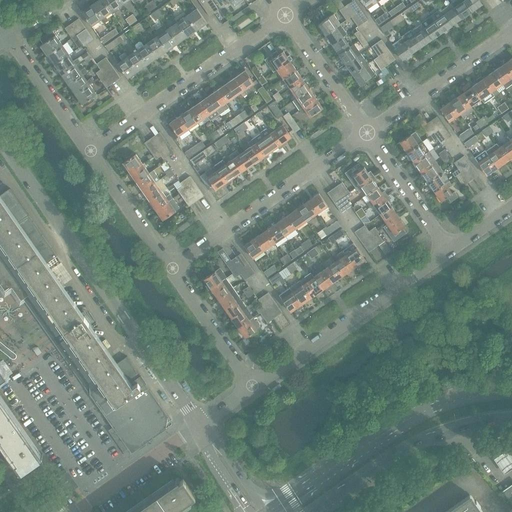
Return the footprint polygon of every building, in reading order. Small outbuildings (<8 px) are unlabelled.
[(106,17),(112,13),(103,0),(98,0),(92,5),(105,23),(108,21),(106,17)] [(103,0),(112,13),(121,6),(117,0),(103,0)] [(157,7),(154,2),(152,0),(149,3),(150,4),(154,9),(157,7)] [(211,0),(208,3),(215,13),(220,10),(212,0),(211,0)] [(356,14),(361,10),(354,0),(349,4),(356,14)] [(377,1),(376,0),(361,0),(368,9),(377,3),(376,2),(377,1)] [(462,18),(472,11),(464,0),(455,0),(452,3),(462,18)] [(464,0),(472,11),(482,4),(479,0),(464,0)] [(410,6),(414,11),(419,7),(416,2),(410,6)] [(154,9),(150,4),(149,3),(146,5),(150,12),(154,9)] [(210,17),(215,13),(208,3),(203,6),(210,17)] [(396,7),(399,11),(405,7),(402,3),(396,7)] [(453,25),(462,18),(452,3),(442,10),(453,25)] [(351,17),(356,14),(349,4),(344,7),(351,17)] [(104,24),(105,23),(92,5),(81,12),(92,27),(102,20),(104,24)] [(406,17),(414,11),(410,6),(402,12),(406,17)] [(352,17),(351,17),(344,7),(340,10),(347,21),(352,17)] [(391,17),(399,11),(396,7),(388,12),(391,17)] [(187,16),(197,30),(208,23),(197,8),(187,16)] [(356,14),(363,24),(368,20),(361,10),(356,14)] [(443,32),(453,25),(442,10),(441,10),(444,14),(435,21),(443,32)] [(197,30),(187,16),(184,11),(174,18),(188,37),(197,30)] [(385,13),(375,20),(379,25),(389,18),(385,13)] [(138,21),(134,16),(133,14),(129,17),(130,18),(134,23),(138,21)] [(341,25),(334,14),(319,25),(326,35),(341,25)] [(359,27),(363,24),(356,14),(351,17),(352,17),(359,27)] [(391,20),(395,26),(404,19),(400,14),(391,20)] [(435,21),(434,21),(431,17),(421,23),(422,24),(422,23),(425,28),(433,39),(443,32),(435,21)] [(178,44),(188,37),(174,18),(177,22),(168,29),(178,44)] [(81,32),(86,29),(79,19),(74,22),(81,32)] [(384,33),(395,26),(391,20),(380,28),(384,33)] [(77,35),(81,32),(74,22),(70,25),(77,35)] [(433,39),(425,28),(422,23),(422,24),(412,30),(423,46),(433,39)] [(72,39),(77,35),(70,25),(65,29),(72,39)] [(178,44),(168,29),(165,25),(155,32),(168,50),(178,44)] [(344,37),(343,37),(347,34),(341,25),(326,35),(333,45),(344,37)] [(81,32),(89,43),(94,40),(86,29),(81,32)] [(114,37),(119,33),(116,29),(111,32),(114,37)] [(48,55),(63,45),(53,30),(40,39),(43,44),(41,45),(48,55)] [(359,41),(364,38),(358,30),(354,33),(359,41)] [(413,52),(423,46),(412,30),(412,31),(415,35),(405,41),(413,52)] [(84,46),(89,43),(81,32),(77,35),(83,45),(84,46)] [(104,44),(114,37),(111,32),(101,39),(104,44)] [(158,58),(168,50),(155,32),(157,36),(148,43),(158,58)] [(83,45),(77,35),(72,39),(79,48),(83,45)] [(116,39),(119,44),(124,41),(121,36),(116,39)] [(340,55),(351,47),(344,37),(333,45),(340,55)] [(413,52),(405,41),(405,42),(402,37),(398,41),(401,45),(395,48),(403,59),(413,52)] [(364,48),(368,45),(364,38),(359,41),(364,48)] [(109,51),(119,44),(116,39),(106,46),(109,51)] [(384,53),(389,50),(382,40),(377,43),(384,53)] [(137,50),(138,50),(148,64),(158,58),(148,43),(144,46),(141,42),(139,42),(135,44),(135,47),(137,50)] [(379,57),(384,53),(377,43),(372,47),(379,57)] [(55,65),(70,55),(63,45),(48,55),(55,65)] [(355,45),(351,47),(340,55),(346,65),(358,57),(357,56),(360,54),(361,54),(355,45)] [(138,71),(148,64),(138,50),(137,50),(128,57),(138,71)] [(384,53),(391,63),(396,60),(389,50),(384,53)] [(277,70),(291,61),(284,51),(271,61),(277,70)] [(85,59),(91,55),(88,52),(78,59),(80,62),(84,59),(85,59)] [(138,71),(128,57),(125,52),(119,56),(123,61),(118,64),(128,78),(138,71)] [(386,67),(391,63),(384,53),(379,57),(386,67)] [(353,75),(368,65),(360,54),(357,56),(358,57),(346,65),(353,75)] [(62,75),(77,65),(70,55),(55,65),(62,75)] [(381,70),(386,67),(379,57),(374,60),(381,70)] [(109,72),(114,68),(106,58),(101,61),(109,72)] [(104,75),(109,72),(101,61),(97,64),(101,70),(104,75)] [(284,79),(297,70),(291,61),(277,70),(284,79)] [(511,83),(511,75),(504,64),(493,72),(505,88),(511,83)] [(69,85),(84,75),(83,74),(87,72),(84,67),(81,70),(77,65),(62,75),(69,85)] [(260,82),(265,78),(256,65),(251,69),(260,82)] [(360,85),(371,77),(375,75),(368,65),(353,75),(360,85)] [(109,72),(116,82),(121,79),(114,68),(109,72)] [(100,78),(104,75),(101,70),(96,73),(100,78)] [(236,77),(248,94),(251,91),(249,88),(255,83),(246,70),(236,77)] [(291,89),(304,80),(297,70),(284,79),(291,89)] [(111,85),(116,82),(109,72),(104,75),(111,85)] [(382,72),(378,75),(384,84),(388,81),(382,72)] [(483,79),(495,96),(505,88),(493,72),(483,79)] [(92,77),(87,80),(84,75),(69,85),(76,95),(91,85),(90,84),(95,81),(92,77)] [(107,88),(111,85),(104,75),(100,78),(107,88)] [(243,97),(248,94),(236,77),(227,84),(236,97),(241,93),(243,97)] [(483,79),(482,79),(481,77),(476,80),(478,83),(472,87),(481,99),(484,103),(495,96),(483,79)] [(297,98),(310,89),(304,80),(291,89),(297,98)] [(226,103),(236,97),(227,84),(217,90),(226,103)] [(91,85),(76,95),(83,105),(98,95),(91,85)] [(262,95),(267,91),(264,86),(258,90),(262,95)] [(471,107),(481,99),(472,87),(462,94),(471,107)] [(317,98),(310,89),(297,98),(293,101),(299,111),(304,107),(317,98)] [(217,110),(226,103),(217,90),(208,97),(217,110)] [(267,91),(262,95),(268,103),(273,99),(267,91)] [(470,107),(471,107),(462,94),(451,101),(460,114),(463,118),(473,111),(470,107)] [(216,111),(217,110),(208,97),(198,103),(208,117),(207,117),(210,121),(219,114),(216,111)] [(324,108),(317,98),(304,107),(299,111),(302,115),(306,111),(310,117),(324,108)] [(449,122),(460,114),(451,101),(440,109),(449,122)] [(275,114),(280,110),(274,102),(269,105),(275,114)] [(198,123),(207,117),(208,117),(198,103),(189,110),(198,123)] [(501,114),(505,111),(501,105),(497,108),(501,114)] [(189,130),(198,123),(189,110),(180,117),(189,130)] [(280,110),(275,114),(278,118),(284,115),(280,110)] [(507,123),(511,120),(507,113),(502,116),(507,123)] [(415,117),(422,127),(426,124),(419,114),(415,117)] [(291,116),(286,119),(296,132),(301,129),(291,116)] [(179,136),(189,130),(180,117),(170,123),(179,136)] [(232,128),(240,122),(236,117),(228,122),(232,128)] [(439,130),(444,127),(437,117),(432,120),(439,130)] [(434,134),(439,130),(432,120),(427,124),(434,134)] [(480,129),(484,126),(480,120),(475,122),(480,129)] [(287,144),(286,142),(293,138),(283,124),(274,131),(284,146),(287,144)] [(429,137),(434,134),(427,124),(426,124),(422,127),(429,137)] [(457,128),(454,124),(452,126),(457,133),(460,131),(458,127),(457,128)] [(238,135),(245,130),(241,125),(234,130),(238,135)] [(284,146),(274,131),(273,131),(270,127),(267,130),(266,129),(260,132),(261,133),(274,151),(278,148),(279,150),(284,146)] [(451,137),(444,127),(439,130),(446,140),(451,137)] [(462,141),(473,133),(470,128),(459,136),(462,141)] [(485,137),(490,134),(486,128),(481,131),(485,137)] [(213,141),(221,135),(217,130),(210,135),(213,141)] [(441,144),(446,140),(439,130),(434,134),(437,137),(437,138),(441,144)] [(274,151),(261,133),(260,132),(259,133),(260,134),(252,140),(264,158),(265,159),(268,157),(267,155),(274,151)] [(407,152),(418,144),(422,142),(415,132),(400,142),(407,152)] [(162,146),(167,143),(160,133),(155,136),(162,146)] [(475,135),(464,143),(468,148),(479,141),(475,135)] [(158,149),(162,146),(155,136),(151,140),(158,149)] [(218,150),(226,143),(223,138),(214,144),(218,150)] [(160,152),(158,149),(151,140),(146,143),(155,156),(160,152)] [(265,159),(264,158),(252,140),(248,143),(251,147),(245,151),(255,164),(263,158),(264,160),(265,159)] [(508,160),(511,157),(511,143),(510,140),(500,148),(497,143),(496,143),(508,160)] [(422,142),(418,144),(407,152),(414,162),(429,151),(422,142)] [(162,146),(169,156),(174,153),(167,143),(162,146)] [(498,168),(508,160),(496,143),(486,151),(498,168)] [(189,158),(202,149),(198,144),(186,152),(189,158)] [(164,160),(169,156),(162,146),(158,149),(160,152),(162,156),(164,160)] [(207,157),(211,154),(214,152),(211,146),(204,151),(207,157)] [(255,164),(245,151),(240,155),(236,150),(233,153),(245,171),(255,164)] [(195,165),(207,157),(204,151),(191,160),(195,165)] [(421,172),(436,161),(429,151),(414,162),(421,172)] [(487,175),(498,168),(486,151),(489,155),(478,163),(487,175)] [(236,177),(245,171),(233,153),(228,156),(231,160),(226,164),(236,177)] [(130,173),(143,164),(137,154),(124,163),(130,173)] [(466,169),(471,166),(464,156),(459,159),(466,169)] [(461,173),(466,169),(459,159),(454,163),(458,169),(459,169),(461,173)] [(226,164),(223,160),(213,167),(216,171),(217,170),(226,184),(228,186),(232,183),(231,181),(236,177),(226,164)] [(439,174),(442,171),(436,161),(421,172),(428,182),(439,174)] [(137,182),(150,173),(143,164),(130,173),(137,182)] [(466,169),(473,179),(478,176),(471,166),(466,169)] [(167,175),(173,171),(170,167),(164,171),(167,175)] [(356,188),(371,177),(364,167),(353,175),(349,178),(356,188)] [(462,173),(461,173),(459,169),(458,169),(453,173),(455,177),(457,176),(462,173)] [(468,183),(473,179),(466,169),(461,173),(462,173),(468,183)] [(217,190),(226,184),(217,170),(216,171),(208,177),(205,173),(200,176),(208,188),(214,185),(217,190)] [(143,192),(157,183),(150,173),(137,182),(143,192)] [(463,186),(468,183),(462,173),(457,176),(463,186)] [(443,179),(439,174),(428,182),(435,192),(450,181),(447,177),(443,179)] [(374,176),(371,177),(356,188),(359,193),(363,190),(367,195),(378,187),(375,182),(377,180),(374,176)] [(193,190),(198,186),(191,177),(186,180),(193,190)] [(188,193),(193,190),(186,180),(181,184),(183,187),(184,187),(186,190),(188,193)] [(450,181),(435,192),(442,202),(448,198),(451,202),(458,197),(455,192),(453,193),(449,187),(452,185),(450,181)] [(349,193),(349,192),(342,182),(338,186),(345,196),(349,193)] [(150,201),(163,192),(157,183),(143,192),(150,201)] [(193,190),(200,200),(205,196),(198,186),(193,190)] [(340,199),(345,196),(338,186),(333,189),(340,199)] [(383,191),(382,192),(378,187),(367,195),(370,200),(366,203),(369,208),(374,205),(387,196),(383,191)] [(0,284),(1,286),(12,288),(21,301),(28,296),(79,368),(89,383),(90,394),(131,454),(145,444),(161,433),(173,425),(174,424),(140,376),(135,380),(133,381),(131,381),(130,381),(125,374),(123,370),(122,368),(118,363),(115,365),(89,328),(80,314),(49,271),(45,265),(48,263),(57,256),(29,215),(10,189),(0,195),(0,284)] [(335,203),(340,199),(333,189),(328,193),(335,203)] [(195,203),(188,193),(186,190),(181,193),(190,207),(195,203)] [(195,203),(200,200),(193,190),(188,193),(195,203)] [(347,200),(347,199),(353,195),(350,191),(349,192),(349,193),(345,196),(347,200)] [(156,210),(170,201),(163,192),(150,201),(156,210)] [(309,201),(317,214),(329,206),(320,193),(309,201)] [(352,206),(347,199),(347,200),(345,196),(340,199),(347,209),(352,206)] [(392,207),(388,201),(390,200),(387,196),(374,205),(381,215),(392,207)] [(342,213),(347,209),(340,199),(335,203),(342,213)] [(163,220),(176,211),(170,201),(156,210),(163,220)] [(307,221),(317,214),(309,201),(298,208),(307,221)] [(383,227),(398,216),(392,207),(381,215),(387,224),(383,227)] [(296,228),(307,221),(298,208),(287,216),(296,228)] [(358,216),(364,211),(362,208),(355,212),(358,216)] [(364,211),(358,216),(360,219),(367,215),(364,211)] [(286,236),(296,228),(287,216),(277,223),(286,236)] [(398,216),(383,227),(394,242),(406,233),(403,228),(406,227),(398,216)] [(327,228),(331,233),(341,226),(337,221),(327,228)] [(275,243),(286,236),(277,223),(266,230),(275,243)] [(369,231),(365,225),(360,229),(367,239),(372,235),(369,231)] [(331,233),(327,228),(326,227),(317,233),(321,240),(331,233)] [(332,235),(336,241),(346,234),(342,228),(332,235)] [(362,242),(367,239),(360,229),(355,232),(362,242)] [(264,251),(275,243),(266,230),(256,238),(264,251)] [(384,242),(378,233),(379,233),(378,231),(377,232),(372,235),(379,245),(378,246),(385,254),(391,250),(384,242)] [(336,241),(332,235),(328,238),(333,244),(337,242),(336,241)] [(378,246),(379,245),(372,235),(367,239),(374,249),(378,246)] [(253,258),(264,251),(256,238),(245,246),(253,258)] [(369,252),(374,249),(367,239),(362,242),(369,252)] [(305,251),(310,248),(305,241),(301,244),(305,251)] [(346,255),(355,268),(366,260),(357,247),(346,255)] [(295,250),(290,253),(294,259),(299,255),(295,250)] [(311,259),(316,256),(311,250),(306,253),(311,259)] [(355,268),(346,255),(343,251),(337,255),(340,259),(336,262),(345,275),(355,268)] [(243,267),(248,263),(241,253),(236,257),(243,267)] [(284,266),(288,262),(284,256),(279,259),(284,266)] [(238,270),(243,267),(236,257),(231,260),(238,270)] [(233,274),(238,270),(231,260),(226,264),(233,273),(233,274)] [(334,283),(345,275),(336,262),(325,270),(334,283)] [(250,277),(255,273),(248,263),(243,267),(250,277)] [(268,277),(278,270),(274,265),(264,272),(268,277)] [(290,274),(294,271),(290,265),(279,272),(283,277),(283,278),(284,279),(290,274)] [(245,280),(250,277),(243,267),(238,270),(241,274),(245,280)] [(206,286),(209,291),(212,289),(227,278),(226,278),(227,277),(220,268),(205,279),(208,284),(206,286)] [(235,278),(241,274),(238,270),(233,274),(233,273),(232,274),(235,278)] [(324,290),(334,283),(325,270),(314,277),(324,290)] [(273,285),(283,278),(283,277),(279,272),(269,279),(273,285)] [(324,290),(314,277),(311,273),(301,280),(313,297),(324,290)] [(218,299),(233,288),(226,278),(212,289),(218,299)] [(302,305),(313,297),(301,280),(290,287),(302,305)] [(246,294),(252,290),(249,286),(243,290),(246,294)] [(291,312),(302,305),(290,287),(279,295),(291,312)] [(223,310),(240,298),(233,288),(218,299),(222,304),(220,306),(223,310)] [(270,306),(276,302),(269,292),(264,296),(270,306)] [(266,309),(270,306),(264,296),(259,299),(263,306),(266,309)] [(232,318),(247,308),(240,298),(223,310),(226,315),(228,313),(232,318)] [(270,306),(278,316),(283,313),(276,302),(270,306)] [(261,313),(266,309),(263,306),(257,310),(259,314),(261,313)] [(273,320),(278,316),(270,306),(266,309),(273,320)] [(239,328),(254,318),(247,308),(232,318),(239,328)] [(268,323),(273,320),(266,309),(261,313),(268,323)] [(254,318),(239,328),(246,338),(257,330),(261,328),(254,318)] [(0,361),(2,360),(4,362),(5,362),(10,358),(3,348),(2,348),(0,346),(0,361)] [(36,349),(34,350),(38,355),(43,352),(39,347),(36,349)] [(0,437),(21,469),(18,471),(19,472),(43,455),(42,454),(39,456),(0,399),(0,379),(7,374),(0,365),(0,437)] [(279,385),(271,391),(273,393),(281,388),(279,385)] [(163,393),(160,395),(166,403),(169,401),(163,393)] [(511,447),(494,459),(505,474),(511,469),(511,447)] [(68,474),(59,481),(68,494),(77,488),(68,474)] [(173,511),(192,499),(178,480),(175,482),(174,479),(173,480),(171,481),(144,500),(142,502),(126,511),(173,511)] [(511,505),(511,484),(502,491),(511,505)] [(483,511),(472,495),(447,511),(483,511)]
